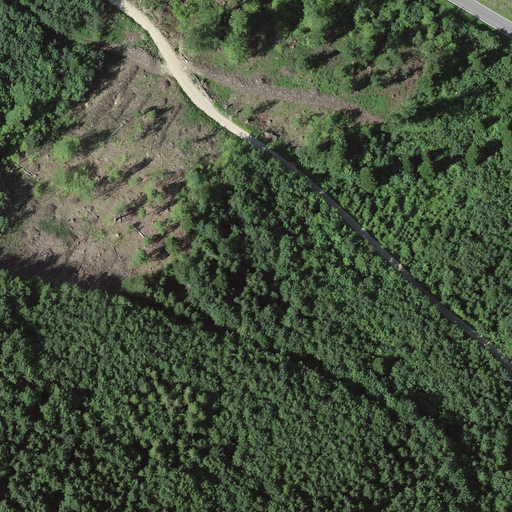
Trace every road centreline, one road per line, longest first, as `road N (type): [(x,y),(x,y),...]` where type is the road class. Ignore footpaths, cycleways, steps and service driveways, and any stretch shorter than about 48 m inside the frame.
road 1 (track): [(119,0),(202,108),(300,175),(511,368)]
road 2 (track): [(451,511),(440,470),(421,444),(299,363),(191,324),(0,288)]
road 3 (track): [(9,0),(96,31),(176,74)]
